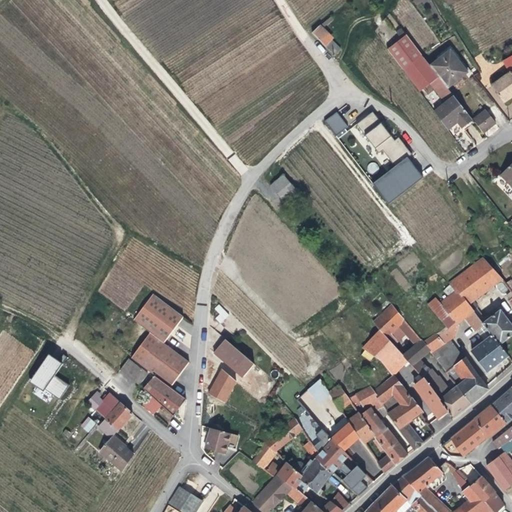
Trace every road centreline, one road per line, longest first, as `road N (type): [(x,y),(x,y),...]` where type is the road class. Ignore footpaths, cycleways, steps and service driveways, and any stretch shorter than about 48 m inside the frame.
road 1 (residential): [(511,129),(443,168),(398,118),(369,101),(331,104),(298,128),(250,181),(217,242),(199,330),(192,452)]
road 2 (track): [(101,0),(250,181)]
road 3 (tertiary): [(355,511),(511,378)]
road 4 (residential): [(192,452),(63,347)]
road 5 (track): [(349,98),(276,0)]
